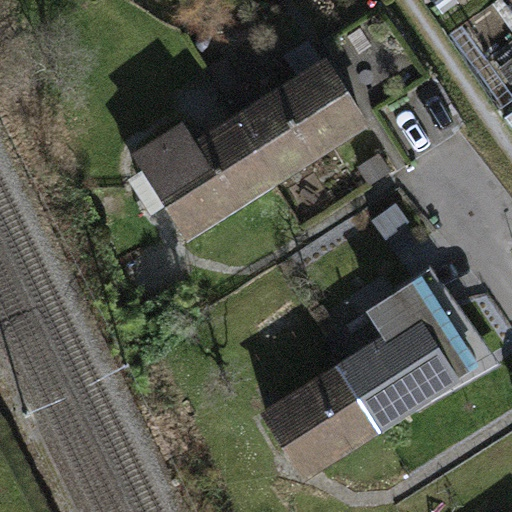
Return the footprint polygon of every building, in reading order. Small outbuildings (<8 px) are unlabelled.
[(217,13),(199,24),(225,67),(243,56),(217,13)] [(199,24),(183,34),(214,86),(231,75),(225,67),(199,24)] [(327,62),(237,117),(279,185),(281,188),(371,129),(327,62)] [(184,125),(131,158),(186,246),(281,188),(279,185),(237,117),(218,129),(195,143),(184,125)] [(380,155),(359,168),(371,188),(392,175),(380,155)] [(395,206),(373,223),(387,241),(409,224),(395,206)] [(382,341),(339,367),(381,432),(488,360),(430,273),(365,316),(382,341)] [(339,367),(262,416),(304,481),(381,432),(339,367)]
